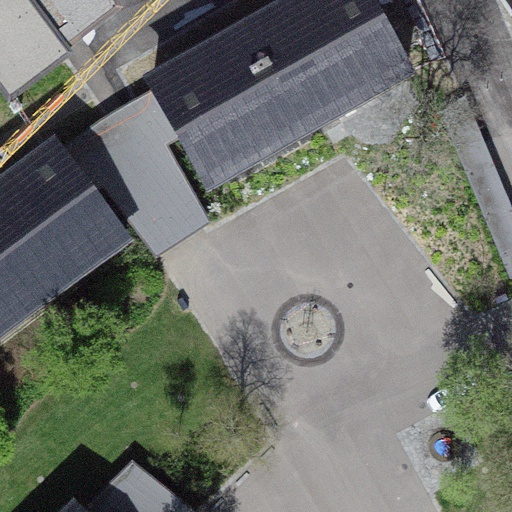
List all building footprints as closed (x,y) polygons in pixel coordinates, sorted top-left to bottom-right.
[(0,0),(0,87),(10,100),(70,52),(66,46),(119,6),(115,0),(0,0)] [(406,75),(364,0),(311,0),(152,90),(167,116),(178,137),(207,187),(406,75)] [(127,104),(108,116),(58,151),(56,153),(63,162),(84,150),(91,165),(97,177),(83,188),(87,195),(101,185),(158,261),(209,228),(162,147),(178,137),(167,116),(152,90),(149,92),(127,104)] [(63,162),(56,153),(0,194),(0,335),(88,269),(90,272),(92,270),(90,268),(120,245),(122,247),(124,246),(122,243),(123,242),(87,195),(83,188),(97,177),(91,165),(84,150),(63,162)] [(80,511),(79,511),(100,511),(105,509),(106,511),(185,511),(127,465),(124,468),(80,511)]
